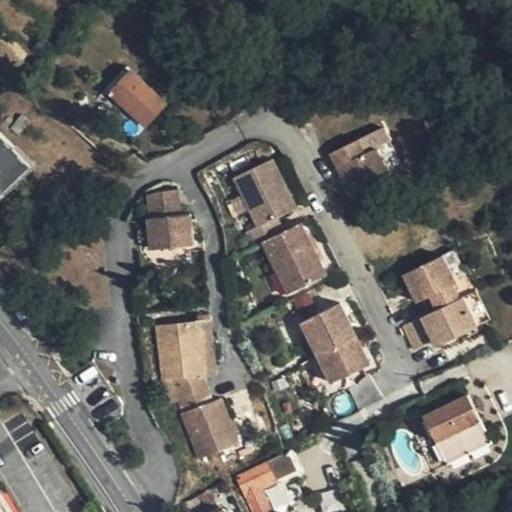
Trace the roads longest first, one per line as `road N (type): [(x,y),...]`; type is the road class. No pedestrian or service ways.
road 1 (unknown): [(145,511),(154,472),(118,280),(117,231),(127,200),(196,152),(260,125),(307,140),(412,364)]
road 2 (tertiary): [(128,511),(0,324)]
